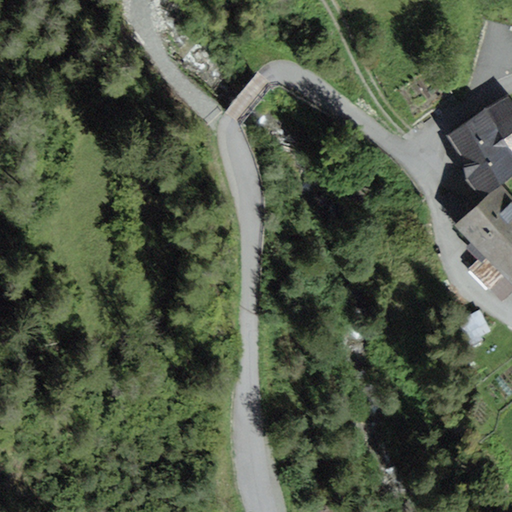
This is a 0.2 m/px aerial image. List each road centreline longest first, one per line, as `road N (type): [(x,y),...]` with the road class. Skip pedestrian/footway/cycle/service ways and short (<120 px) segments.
road 1 (unclassified): [(267,511),(247,347),(248,194),(233,112),(264,75),(282,69),(403,151)]
road 2 (track): [(413,137),(373,89),(327,0)]
road 3 (residential): [(403,151),(428,125),(511,75)]
